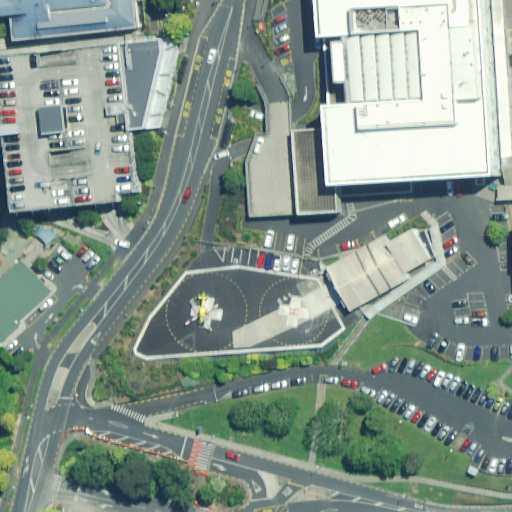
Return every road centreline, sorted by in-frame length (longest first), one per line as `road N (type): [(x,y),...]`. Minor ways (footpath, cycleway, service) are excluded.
road 1 (residential): [(51,412),(62,369),(159,226),(235,0)]
road 2 (unclassified): [(51,412),(349,489),(374,504)]
road 3 (unclassified): [(162,511),(33,483)]
